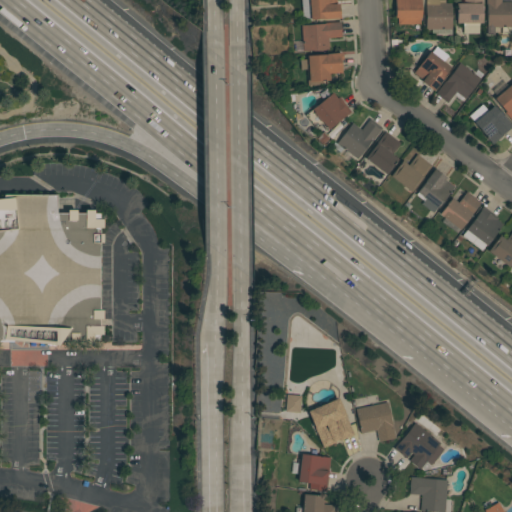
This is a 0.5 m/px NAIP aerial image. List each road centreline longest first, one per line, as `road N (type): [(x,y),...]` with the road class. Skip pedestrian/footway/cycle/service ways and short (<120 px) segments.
road 1 (motorway): [(511,352),(71,0)]
road 2 (motorway): [(5,0),(430,342)]
road 3 (motorway): [(0,143),(69,133),(134,149),(318,268)]
road 4 (tertiary): [(218,37),(217,295)]
road 5 (tertiary): [(239,293),(240,35)]
road 6 (tertiary): [(242,511),(239,293)]
road 7 (residential): [(375,81),(511,190)]
road 8 (tertiary): [(211,343),(213,511)]
road 9 (motorway): [(318,268),(430,342)]
